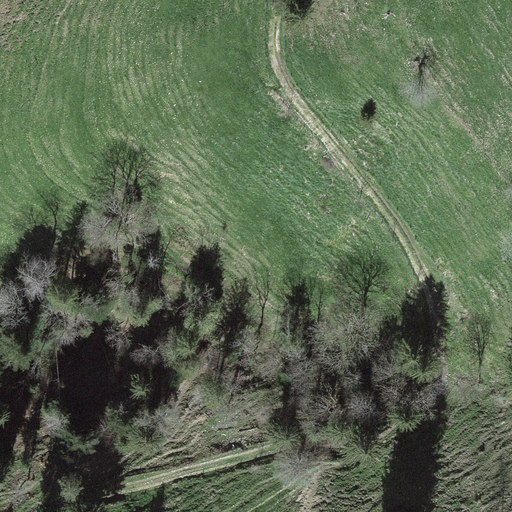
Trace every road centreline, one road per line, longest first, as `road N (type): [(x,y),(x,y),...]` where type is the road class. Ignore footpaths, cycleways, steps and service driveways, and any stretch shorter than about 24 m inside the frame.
road 1 (track): [(277,0),(276,69),(468,314),(481,392),(467,439),(393,511)]
road 2 (track): [(65,511),(87,497),(278,444),(358,438),(426,400),(440,369),(436,314),(393,219)]
